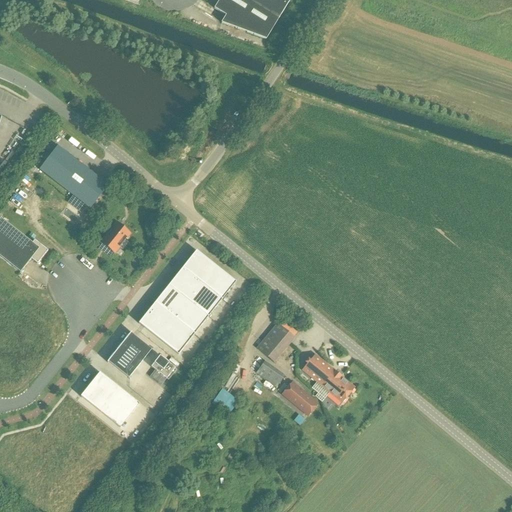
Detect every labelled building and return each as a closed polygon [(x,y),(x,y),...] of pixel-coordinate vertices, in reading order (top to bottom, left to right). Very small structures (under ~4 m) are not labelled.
[(219,0),(214,9),(225,17),(221,24),(266,40),(278,20),(290,0),(219,0)] [(90,209),(107,187),(57,148),(39,170),(90,209)] [(0,220),(0,257),(21,273),(31,260),(38,265),(48,252),(35,241),(33,244),(1,219),(0,220)] [(87,219),(84,224),(88,227),(92,222),(87,219)] [(117,224),(102,243),(99,247),(110,256),(113,252),(114,253),(119,247),(122,250),(128,243),(124,240),(129,234),(117,224)] [(36,237),(31,233),(27,239),(31,242),(36,237)] [(182,269),(222,300),(235,283),(196,251),(187,262),(182,269)] [(208,318),(222,300),(182,269),(177,275),(168,286),(208,318)] [(194,335),(208,318),(168,286),(160,297),(154,303),(194,335)] [(178,355),(194,335),(154,303),(149,310),(138,324),(178,355)] [(272,329),(256,348),(274,364),(290,344),(295,338),(294,337),(299,331),(286,320),(281,327),(277,324),(272,329)] [(108,362),(129,378),(152,350),(131,333),(108,362)] [(302,371),(322,388),(327,393),(341,405),(355,388),(315,355),(302,371)] [(175,368),(159,357),(151,368),(166,380),(167,379),(169,381),(176,370),(174,369),(175,368)] [(285,376),(265,361),(256,374),(276,388),(285,376)] [(85,392),(80,397),(120,428),(139,405),(99,373),(93,381),(93,380),(84,391),(85,392)] [(318,404),(313,399),(292,382),(283,394),(308,415),(318,404)] [(75,408),(62,427),(70,433),(83,415),(75,408)] [(83,415),(70,433),(77,439),(91,421),(83,415)] [(91,421),(77,439),(85,445),(99,427),(91,421)] [(99,427),(85,445),(93,451),(106,433),(99,427)] [(106,433),(93,451),(101,457),(114,439),(106,433)] [(114,439),(101,457),(108,463),(122,445),(114,439)] [(35,441),(9,448),(15,453),(21,458),(28,463),(41,446),(35,441)] [(41,446),(28,463),(34,468),(47,451),(41,446)] [(7,451),(0,459),(0,469),(2,471),(15,453),(9,448),(7,451)] [(47,451),(34,468),(40,473),(54,456),(47,451)] [(15,453),(2,471),(8,476),(19,461),(21,458),(15,453)] [(54,456),(40,473),(47,478),(60,461),(54,456)] [(19,461),(8,476),(14,481),(25,467),(28,463),(21,458),(19,461)] [(60,461),(47,478),(53,483),(66,466),(60,461)] [(25,467),(14,481),(21,486),(32,471),(34,468),(28,463),(25,467)] [(66,466),(53,483),(59,488),(73,471),(66,466)] [(32,471),(21,486),(27,491),(38,476),(40,473),(34,468),(32,471)] [(73,471),(59,488),(65,493),(79,476),(73,471)] [(38,476),(27,491),(33,496),(44,481),(47,478),(40,473),(38,476)] [(79,476),(65,493),(72,498),(85,481),(79,476)] [(44,481),(33,496),(39,501),(50,487),(53,483),(47,478),(44,481)] [(85,481),(72,498),(78,503),(92,486),(85,481)] [(50,487),(39,501),(46,506),(57,491),(59,488),(53,483),(50,487)] [(57,491),(46,506),(52,511),(64,494),(65,493),(59,488),(57,491)] [(64,494),(52,511),(53,511),(61,511),(71,500),(72,498),(65,493),(64,494)] [(71,500),(61,511),(71,511),(78,503),(72,498),(71,500)]
